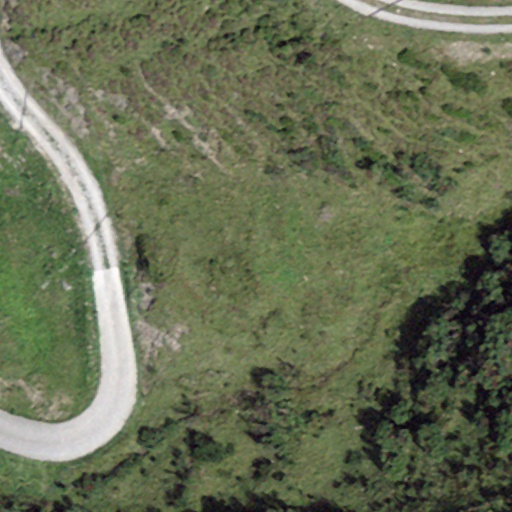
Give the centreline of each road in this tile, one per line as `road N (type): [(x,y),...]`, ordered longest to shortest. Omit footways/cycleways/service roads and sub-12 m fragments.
road 1 (track): [(0,70),(84,184),(103,271),(115,407),(74,435),(24,438),(0,427)]
road 2 (track): [(511,21),(460,25),(378,0)]
